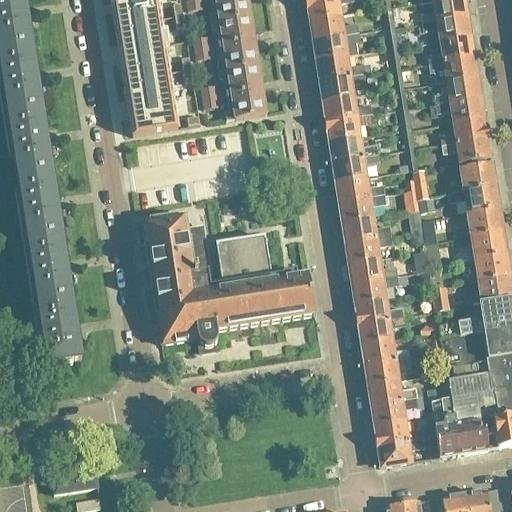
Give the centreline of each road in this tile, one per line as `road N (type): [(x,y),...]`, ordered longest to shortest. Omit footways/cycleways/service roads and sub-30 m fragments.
road 1 (residential): [(145,406),(82,0)]
road 2 (residential): [(342,375),(284,0)]
road 3 (residential): [(145,406),(342,375)]
road 4 (residential): [(210,511),(362,489)]
road 5 (residential): [(0,429),(145,406)]
road 6 (residential): [(362,489),(499,467)]
